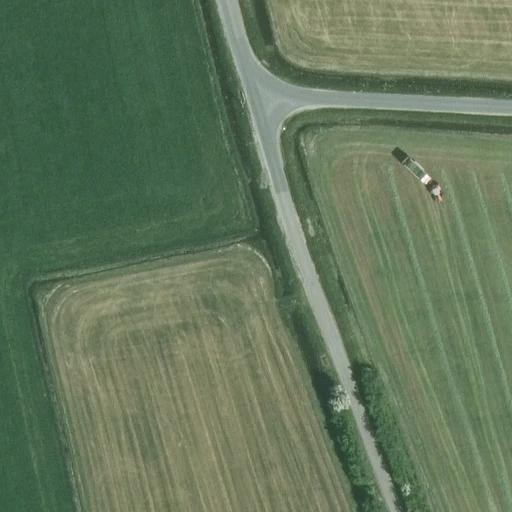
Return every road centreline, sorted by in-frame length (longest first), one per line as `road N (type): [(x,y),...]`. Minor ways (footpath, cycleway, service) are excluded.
road 1 (unclassified): [(399,511),(282,199),(253,96)]
road 2 (unclassified): [(511,108),(253,96)]
